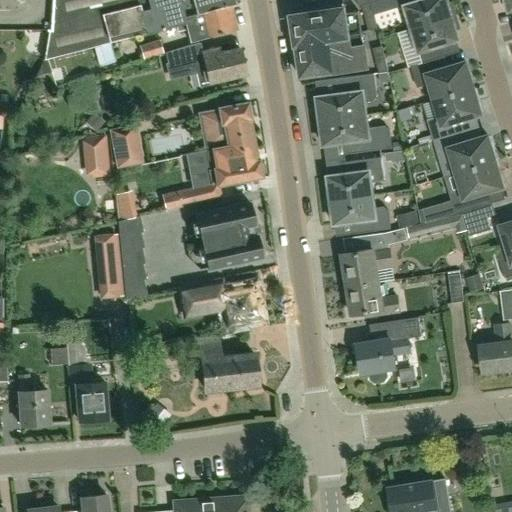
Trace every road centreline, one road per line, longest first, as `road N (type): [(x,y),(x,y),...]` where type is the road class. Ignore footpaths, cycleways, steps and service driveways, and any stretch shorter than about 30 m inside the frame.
road 1 (unclassified): [(325,434),(257,0)]
road 2 (residential): [(0,467),(325,434)]
road 3 (residential): [(325,434),(511,412)]
road 4 (residential): [(479,0),(481,44),(511,139)]
